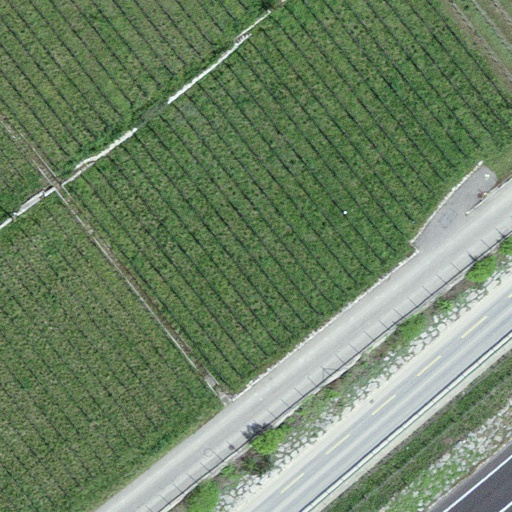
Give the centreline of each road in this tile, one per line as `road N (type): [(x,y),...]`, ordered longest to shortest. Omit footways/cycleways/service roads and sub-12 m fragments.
road 1 (track): [(511,198),(102,511)]
road 2 (tertiary): [(511,305),(277,511)]
